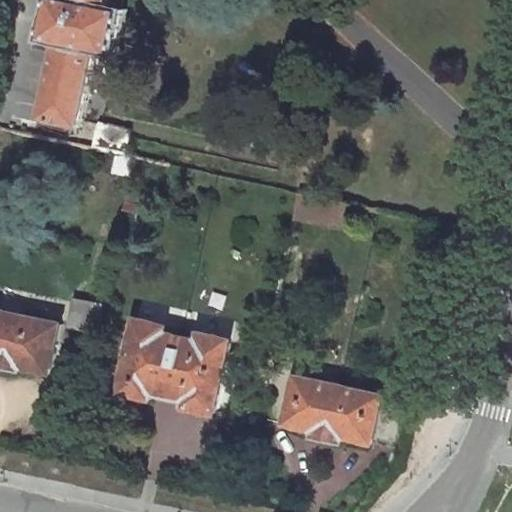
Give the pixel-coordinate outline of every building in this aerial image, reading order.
[(49,0),(40,41),(58,45),(42,118),(83,127),(99,54),(117,58),(128,8),(123,7),(124,0),(49,0)] [(100,121),(94,146),(126,154),(130,136),(132,128),(100,121)] [(127,190),(121,215),(135,218),(140,193),(127,190)] [(294,217),(343,227),(348,201),(300,191),(294,217)] [(102,303),(75,297),(69,326),(96,331),(102,303)] [(57,331),(0,319),(0,372),(15,376),(18,362),(48,369),(57,331)] [(167,326),(136,319),(119,393),(150,400),(152,392),(186,400),(184,408),(215,414),(231,340),(200,333),(199,340),(182,337),(165,333),(167,326)] [(340,385),(296,376),(286,424),(315,431),(314,437),(348,444),(349,439),(373,444),(384,394),(340,385)] [(115,390),(85,384),(81,403),(110,409),(115,390)]
